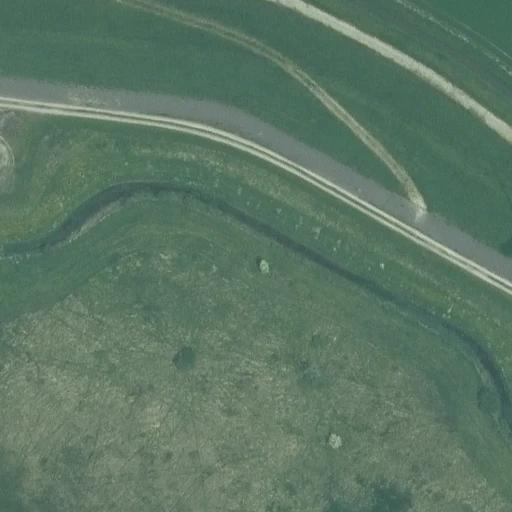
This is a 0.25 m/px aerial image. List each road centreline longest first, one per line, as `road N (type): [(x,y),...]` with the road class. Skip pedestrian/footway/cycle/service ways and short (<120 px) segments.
road 1 (track): [(0,77),(217,101),(511,265)]
road 2 (track): [(282,0),(410,64),(511,134)]
